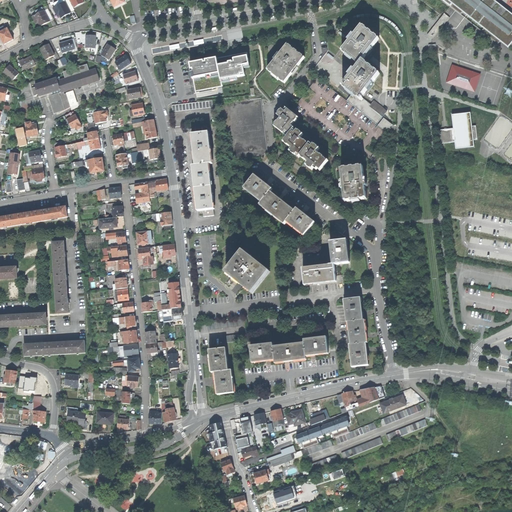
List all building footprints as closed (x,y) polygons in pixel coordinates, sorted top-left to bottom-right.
[(68,0),(65,2),(71,13),(75,11),(68,0)] [(442,0),(450,6),(453,3),(509,46),(511,42),(511,13),(495,0),(442,0)] [(59,13),(62,18),(66,15),(71,13),(65,2),(58,5),(54,7),(57,15),(59,13)] [(43,7),(45,10),(51,21),(53,20),(46,6),(43,7)] [(39,22),(41,26),(46,24),(51,21),(45,10),(37,14),(35,15),(33,16),(36,23),(39,22)] [(355,62),(360,65),(363,61),(380,39),(378,38),(379,38),(376,35),(375,36),(373,34),(373,33),(370,31),(367,29),(365,27),(365,28),(363,26),(352,41),(343,52),(345,53),(344,53),(354,60),(355,61),(355,62)] [(0,34),(0,35),(5,44),(10,42),(14,40),(8,28),(0,32),(0,34)] [(87,36),(87,49),(96,49),(96,36),(95,36),(87,36)] [(65,42),(60,43),(62,53),(75,50),(74,48),(72,40),(65,42)] [(40,48),(46,60),(55,55),(49,44),(47,45),(40,48)] [(269,70),(287,84),(307,58),(289,44),(281,55),(269,70)] [(109,45),(102,55),(110,60),(117,50),(116,49),(109,45)] [(20,62),(25,71),(26,70),(36,65),(35,63),(31,56),(25,59),(20,62)] [(116,63),(121,70),(132,64),(131,63),(127,56),(116,63)] [(191,65),(196,91),(219,87),(222,86),(247,82),(244,69),(251,68),(249,57),(235,60),(235,62),(219,65),(218,59),(191,65)] [(368,64),(363,61),(360,65),(353,73),(344,86),(345,87),(345,88),(348,90),(353,93),(361,100),(363,98),(380,75),(378,73),(379,73),(376,70),(375,71),(373,69),(373,68),(370,66),(370,67),(367,65),(368,64)] [(51,65),(54,70),(60,67),(57,62),(51,65)] [(4,72),(14,81),(20,73),(10,65),(10,66),(4,72)] [(65,74),(67,79),(89,72),(88,66),(65,74)] [(475,92),(481,75),(453,66),(447,83),(475,92)] [(67,79),(58,82),(61,89),(62,92),(63,92),(99,80),(100,81),(101,81),(97,68),(96,68),(96,69),(89,72),(67,79)] [(124,75),(127,84),(139,80),(139,79),(136,71),(124,75)] [(40,96),(52,92),(61,89),(58,82),(57,78),(36,85),(36,84),(35,84),(36,87),(39,94),(39,97),(40,97),(40,96)] [(378,125),(377,124),(347,101),(318,78),(294,109),(356,157),(360,152),(369,159),(389,133),(388,132),(385,130),(378,125)] [(0,100),(6,101),(6,100),(9,101),(10,96),(7,95),(8,89),(0,87),(0,100)] [(128,90),(130,99),(142,97),(142,96),(140,88),(128,90)] [(49,97),(54,113),(58,112),(59,114),(71,108),(70,106),(69,106),(68,103),(67,103),(64,95),(63,92),(62,92),(61,89),(52,92),(53,95),(49,97)] [(372,105),(363,98),(361,100),(353,93),(347,101),(377,124),(383,117),(380,115),(370,107),(372,105)] [(268,151),(262,98),(222,103),(228,161),(268,157),(268,151)] [(374,101),(372,105),(370,107),(380,115),(385,110),(374,101)] [(133,110),(134,116),(145,114),(144,108),(143,104),(132,105),(133,110)] [(287,132),(291,134),(293,131),(295,128),(292,126),(296,122),(298,120),(298,119),(299,118),(289,110),(287,113),(283,110),(282,111),(281,111),(279,113),(280,113),(278,115),(282,118),(279,122),(278,121),(276,125),(277,125),(275,127),(280,131),(285,134),(287,132)] [(103,122),(107,122),(106,116),(109,116),(108,111),(105,112),(105,111),(94,113),(96,124),(103,122)] [(472,126),(471,113),(452,115),(454,129),(456,143),(456,149),(475,147),(474,141),(472,126)] [(69,125),(72,129),(76,127),(78,130),(82,127),(81,124),(82,124),(76,115),(67,120),(69,125)] [(385,130),(388,132),(392,128),(391,127),(393,124),(384,118),(378,125),(385,130)] [(143,122),(144,130),(156,127),(154,120),(146,121),(143,122)] [(27,133),(28,137),(39,135),(38,130),(37,124),(31,125),(31,123),(26,123),(27,126),(26,126),(27,133)] [(148,139),(157,137),(157,133),(156,127),(144,130),(145,134),(147,133),(148,139)] [(456,143),(454,129),(445,130),(440,131),(442,144),(456,143)] [(297,156),(298,154),(301,156),(310,145),(308,144),(309,143),(305,140),(305,141),(301,138),(304,135),(302,133),(303,133),(300,131),(299,131),(298,130),(295,133),(293,131),(291,134),(285,142),(286,143),(286,144),(289,146),(293,149),(291,152),(293,153),(292,154),(293,155),(295,156),(295,155),(297,156)] [(90,139),(90,140),(99,139),(99,135),(98,131),(88,133),(90,139)] [(197,161),(197,166),(209,165),(212,164),(210,151),(212,151),(211,147),(210,147),(208,133),(198,134),(194,135),(195,146),(196,153),(198,153),(199,161),(197,161)] [(114,142),(115,145),(125,143),(123,134),(113,136),(114,142)] [(91,145),(92,150),(101,148),(100,143),(99,139),(90,140),(91,145)] [(143,151),(145,151),(148,150),(151,150),(150,143),(138,145),(139,152),(143,151)] [(316,167),(321,171),(329,161),(324,158),(325,157),(322,155),(322,156),(318,153),(320,149),(318,148),(319,147),(316,145),(316,146),(314,144),(312,147),(310,145),(301,156),(303,158),(302,158),(305,161),(305,160),(309,163),(307,166),(309,167),(308,168),(310,169),(311,169),(313,170),(316,167)] [(58,156),(58,158),(67,156),(67,152),(65,146),(63,146),(56,147),(57,152),(57,154),(56,154),(57,157),(58,156)] [(151,156),(152,160),(162,158),(161,154),(160,148),(151,150),(148,150),(149,156),(151,156)] [(31,158),(32,163),(42,161),(42,158),(41,156),(40,151),(30,153),(31,158)] [(144,161),(143,151),(139,152),(140,158),(141,163),(141,165),(148,164),(147,160),(144,161)] [(11,153),(8,175),(13,175),(13,174),(18,175),(20,154),(11,153)] [(129,165),(128,160),(127,154),(117,155),(118,161),(119,167),(124,166),(124,169),(128,168),(128,165),(129,165)] [(95,159),(86,160),(87,165),(88,167),(90,167),(91,173),(100,172),(102,173),(103,173),(104,172),(104,171),(105,171),(104,164),(103,158),(95,159)] [(196,178),(197,189),(211,187),(210,178),(212,178),(211,173),(210,174),(209,165),(197,166),(195,166),(196,178)] [(365,200),(368,199),(364,168),(362,168),(362,167),(358,168),(355,169),(355,168),(351,168),(352,169),(348,170),(348,169),(345,169),(345,170),(343,170),(344,186),(346,202),(349,201),(349,202),(352,202),(352,201),(353,201),(363,200),(363,201),(365,200)] [(44,169),(33,170),(35,180),(39,179),(42,179),(46,178),(45,174),(44,169)] [(288,221),(306,235),(314,224),(307,218),(308,217),(306,216),(304,214),(303,216),(296,210),(295,212),(284,204),(285,203),(283,202),(281,200),(280,201),(270,193),(272,191),(265,185),(266,184),(264,183),(263,181),(261,183),(254,177),(246,188),(264,202),(262,204),(286,223),(288,221)] [(18,180),(20,191),(26,190),(24,182),(24,179),(18,180)] [(168,180),(157,181),(158,187),(158,191),(169,190),(169,185),(168,180)] [(141,183),(142,189),(146,188),(146,193),(150,192),(149,188),(148,182),(141,183)] [(203,211),(214,210),(213,200),(215,200),(214,196),(212,196),(211,187),(197,189),(198,200),(200,211),(203,211)] [(111,198),(122,197),(121,193),(121,188),(110,189),(111,198)] [(137,204),(151,202),(150,198),(150,192),(146,193),(146,188),(142,189),(142,193),(136,194),(136,199),(137,204)] [(114,215),(114,218),(117,218),(124,217),(123,211),(123,207),(113,208),(114,213),(114,215)] [(43,222),(68,217),(67,208),(56,209),(56,208),(54,209),(52,209),(52,210),(42,212),(43,222)] [(17,226),(43,222),(42,212),(31,213),(31,212),(28,213),(27,213),(27,214),(16,216),(17,226)] [(162,220),(163,225),(173,224),(172,218),(172,212),(161,213),(162,220)] [(0,228),(17,226),(16,216),(5,218),(5,217),(3,217),(1,217),(1,218),(0,218),(0,228)] [(101,229),(117,227),(117,223),(117,218),(114,218),(110,219),(104,219),(100,220),(101,229)] [(139,245),(149,244),(149,237),(148,232),(138,233),(138,240),(139,245)] [(118,244),(127,243),(126,238),(126,233),(117,234),(118,239),(118,244)] [(333,256),(335,266),(349,264),(346,240),(332,242),(333,251),(333,256)] [(55,244),(58,314),(69,314),(69,304),(70,304),(70,302),(70,299),(68,299),(67,281),(68,280),(68,278),(68,276),(67,276),(66,257),(67,257),(67,255),(67,253),(66,253),(65,243),(55,244)] [(120,257),(128,256),(128,251),(127,245),(118,246),(119,253),(120,257)] [(164,252),(165,256),(174,255),(176,255),(175,250),(175,245),(164,247),(164,252)] [(140,254),(141,259),(144,259),(151,258),(151,254),(150,248),(139,249),(140,254)] [(241,282),(253,292),(269,273),(243,253),(228,272),(237,279),(241,282)] [(120,271),(130,269),(129,265),(129,259),(119,260),(119,263),(120,271)] [(337,281),(335,267),(322,268),(318,269),(304,270),(306,285),(337,281)] [(0,279),(18,279),(17,268),(8,269),(8,268),(5,268),(3,268),(4,270),(0,269),(0,279)] [(117,284),(117,290),(128,288),(128,283),(127,278),(116,280),(117,284)] [(169,284),(172,304),(172,309),(182,308),(181,295),(179,283),(169,284)] [(118,302),(129,300),(129,295),(128,290),(115,292),(116,300),(118,299),(118,302)] [(161,294),(161,296),(162,301),(162,305),(163,311),(167,310),(172,309),(172,304),(170,304),(170,305),(168,306),(166,293),(161,294)] [(348,314),(349,323),(363,321),(361,298),(346,300),(347,309),(346,310),(346,312),(346,314),(348,314)] [(143,308),(144,313),(153,312),(152,302),(149,303),(143,303),(143,308)] [(124,308),(125,313),(135,312),(134,307),(134,303),(124,304),(124,308)] [(182,309),(172,310),(173,320),(183,318),(183,314),(182,309)] [(0,327),(47,325),(46,315),(37,315),(37,314),(34,314),(33,314),(33,316),(17,316),(17,315),(15,316),(13,316),(13,317),(0,317),(0,327)] [(133,327),(136,327),(136,322),(135,317),(126,317),(127,324),(127,327),(133,327)] [(210,323),(211,330),(248,326),(247,319),(210,323)] [(351,336),(352,345),(366,344),(367,344),(365,321),(363,321),(349,323),(350,332),(349,332),(349,334),(349,336),(351,336)] [(127,332),(129,343),(138,342),(138,337),(137,331),(127,332)] [(147,338),(147,345),(157,344),(156,332),(146,333),(147,338)] [(224,337),(225,344),(241,342),(241,335),(224,337)] [(305,341),(305,345),(307,356),(329,353),(328,339),(319,340),(319,339),(316,339),(314,339),(314,341),(305,341)] [(71,342),(55,343),(56,355),(86,354),(85,341),(71,342)] [(24,345),(25,357),(56,355),(55,343),(39,344),(24,345)] [(157,344),(147,345),(148,349),(148,353),(153,353),(158,352),(157,344)] [(354,368),(368,366),(366,344),(352,345),(353,354),(351,355),(352,357),(352,359),(353,358),(354,368)] [(129,347),(130,355),(140,354),(139,350),(138,345),(129,347)] [(251,348),(253,362),(276,360),(274,349),(274,345),(265,346),(265,345),(262,345),(260,345),(260,347),(251,348)] [(288,347),(274,349),(276,360),(276,362),(307,359),(307,356),(305,345),(292,346),(292,345),(290,345),(288,345),(288,347)] [(214,373),(217,373),(229,371),(227,348),(211,350),(212,362),(214,373)] [(129,360),(130,370),(137,369),(141,369),(141,364),(140,359),(129,360)] [(170,369),(179,368),(179,363),(178,359),(169,360),(170,369)] [(6,371),(5,383),(8,383),(7,386),(12,386),(12,384),(16,384),(17,372),(12,371),(6,371)] [(219,395),(235,393),(233,371),(229,371),(217,373),(218,385),(219,395)] [(80,377),(67,375),(66,380),(66,385),(71,385),(71,387),(79,388),(79,383),(80,377)] [(36,383),(37,378),(30,377),(30,378),(25,378),(24,388),(24,390),(28,390),(29,389),(34,390),(35,383),(36,383)] [(128,387),(139,388),(139,383),(140,378),(129,377),(128,387)] [(366,390),(368,397),(370,404),(385,398),(383,387),(366,390)] [(343,395),(346,404),(349,403),(355,401),(354,395),(353,392),(348,394),(343,395)] [(123,400),(123,404),(131,404),(131,399),(135,399),(135,397),(135,394),(124,393),(124,397),(122,397),(121,400),(123,400)] [(34,396),(33,404),(33,411),(40,411),(41,397),(34,396)] [(346,407),(348,413),(370,404),(368,397),(358,400),(359,403),(350,406),(346,407)] [(388,406),(391,412),(407,406),(405,401),(403,397),(387,403),(388,406)] [(121,405),(120,413),(133,414),(133,406),(121,405)] [(378,421),(381,428),(421,412),(418,406),(378,421)] [(385,414),(391,412),(388,406),(382,408),(385,414)] [(164,413),(167,424),(172,422),(177,421),(174,408),(173,409),(167,410),(167,413),(164,413)] [(272,412),(274,422),(284,420),(282,410),(277,411),(272,412)] [(287,416),(290,427),(306,423),(303,410),(297,412),(293,413),(293,414),(287,416)] [(46,412),(40,411),(33,411),(33,413),(35,413),(34,422),(39,422),(45,423),(46,412)] [(69,412),(68,423),(75,423),(80,424),(79,426),(85,427),(87,414),(69,412)] [(99,412),(97,424),(106,425),(114,426),(115,414),(99,412)] [(156,424),(162,424),(162,414),(159,414),(155,414),(150,414),(150,424),(156,424)] [(255,416),(257,426),(265,424),(267,424),(265,414),(260,415),(255,416)] [(311,421),(313,426),(327,421),(325,418),(324,415),(320,416),(320,418),(317,419),(311,421)] [(295,435),(299,444),(349,425),(345,416),(341,418),(295,435)] [(245,418),(241,419),(243,428),(252,426),(250,417),(245,418)] [(384,434),(386,440),(425,424),(422,418),(384,434)] [(124,429),(129,430),(129,420),(127,419),(120,419),(119,429),(124,429)] [(210,426),(212,435),(217,434),(221,433),(224,432),(223,428),(222,423),(210,426)] [(334,439),(336,446),(375,430),(372,424),(334,439)] [(217,438),(219,447),(227,445),(225,436),(217,438)] [(247,437),(236,439),(238,448),(249,446),(247,437)] [(339,452),(341,459),(380,443),(378,437),(339,452)] [(305,450),(307,456),(333,447),(331,440),(305,450)] [(243,456),(244,459),(255,454),(253,449),(242,453),(243,456)] [(309,462),(312,469),(338,460),(336,453),(309,462)] [(222,464),(225,472),(227,472),(234,469),(233,465),(231,460),(222,464)] [(343,469),(329,474),(332,481),(345,476),(343,469)] [(256,480),(257,485),(269,481),(268,475),(266,471),(254,474),(256,480)] [(276,499),(278,504),(279,503),(288,501),(296,498),(292,487),(274,493),(276,499)] [(235,499),(237,508),(248,506),(247,501),(245,496),(235,499)]
